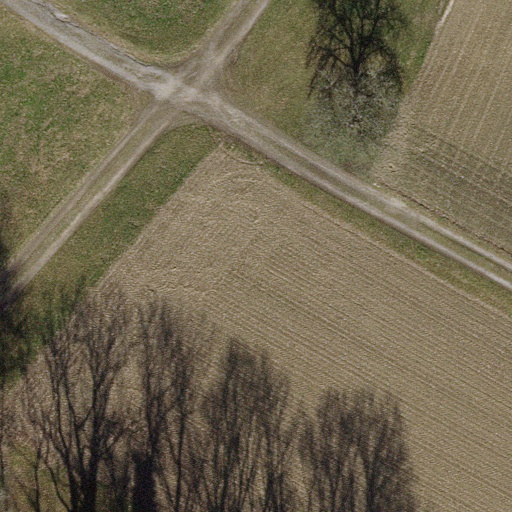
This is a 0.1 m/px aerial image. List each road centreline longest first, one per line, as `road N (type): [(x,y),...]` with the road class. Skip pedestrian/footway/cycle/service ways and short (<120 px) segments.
road 1 (track): [(25,0),(511,273)]
road 2 (track): [(0,303),(256,0)]
